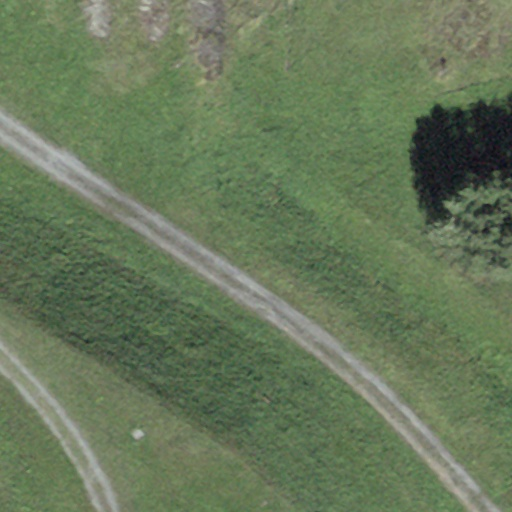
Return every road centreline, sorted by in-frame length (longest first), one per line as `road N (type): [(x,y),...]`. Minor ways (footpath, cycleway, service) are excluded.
road 1 (track): [(0,119),(190,252),(382,405),(484,511)]
road 2 (track): [(0,354),(67,431),(102,511)]
